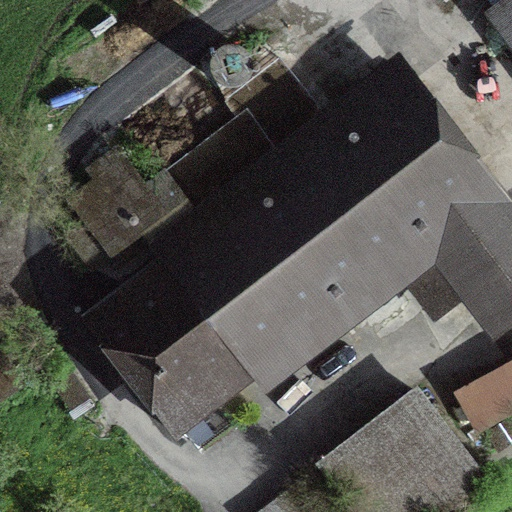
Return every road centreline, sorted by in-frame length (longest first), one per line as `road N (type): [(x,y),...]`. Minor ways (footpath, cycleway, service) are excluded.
road 1 (track): [(217,491),(148,445),(74,351),(39,259),(43,188),(85,127),(253,0)]
road 2 (track): [(511,340),(484,361),(452,367),(429,345),(217,491),(214,511)]
road 3 (track): [(396,0),(511,142)]
